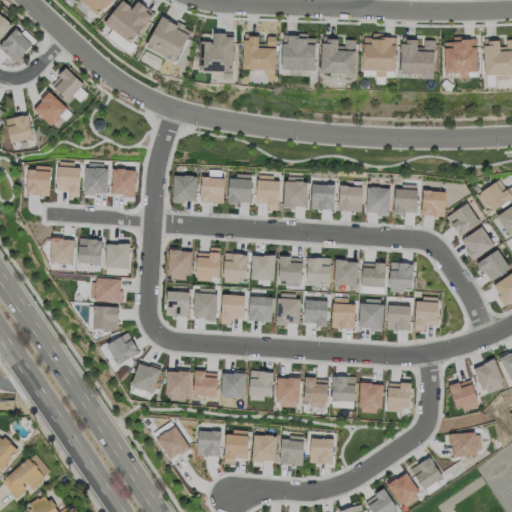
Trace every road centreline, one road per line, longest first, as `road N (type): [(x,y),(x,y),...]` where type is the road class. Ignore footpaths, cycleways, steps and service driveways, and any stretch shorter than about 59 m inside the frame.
road 1 (residential): [(23,0),(131,91),(173,109),(276,129),(397,138),(511,134)]
road 2 (residential): [(153,222),(148,319),(176,341),(408,354),(511,324)]
road 3 (residential): [(153,222),(423,239),(443,253),(487,336)]
road 4 (residential): [(207,0),(511,10)]
road 5 (residential): [(428,352),(428,416),(414,439),(327,488),(232,495)]
road 6 (primary): [(157,511),(0,277)]
road 7 (primary): [(0,344),(115,511)]
